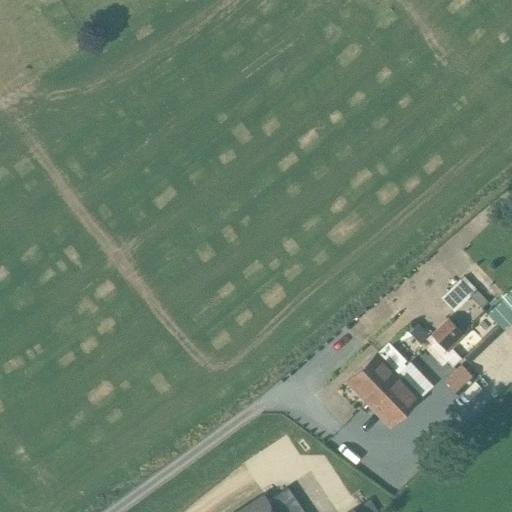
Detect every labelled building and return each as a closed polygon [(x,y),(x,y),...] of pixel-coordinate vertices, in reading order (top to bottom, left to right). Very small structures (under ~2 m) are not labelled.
[(482,307),(488,301),(464,275),(441,296),(454,310),(470,295),(482,307)] [(447,316),(421,342),(444,366),(449,362),(453,366),(462,357),(452,347),(466,335),(447,316)] [(378,351),(348,381),(368,402),(398,372),(405,365),(403,363),(406,360),(389,343),(379,352),(378,351)] [(444,380),(459,395),(476,378),(461,363),(444,380)] [(421,396),(398,372),(368,402),(390,426),(421,396)] [(277,511),(266,495),(239,511),(277,511)] [(343,511),(378,511),(370,499),(355,509),(353,506),(343,511)]
